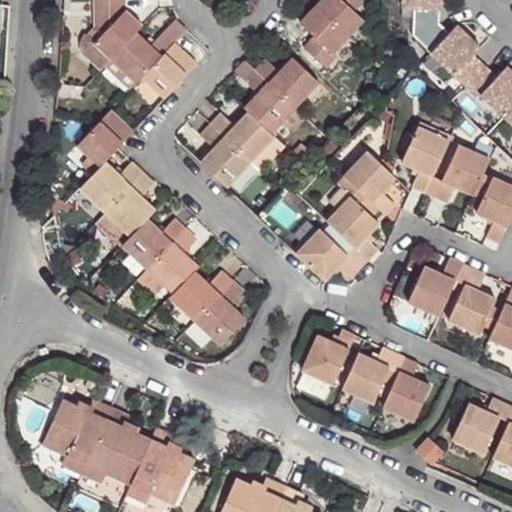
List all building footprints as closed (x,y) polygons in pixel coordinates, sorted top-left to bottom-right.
[(125,10),(124,0),(94,0),(95,24),(84,34),(80,41),(80,52),(99,71),(105,64),(110,58),(136,32),(142,26),(125,10)] [(320,0),(315,6),(348,37),(364,20),(355,12),(363,4),(362,0),(320,0)] [(440,0),(404,0),(404,4),(415,5),(414,35),(430,50),(449,30),(439,21),(440,0)] [(348,37),(315,6),(300,23),(315,37),(304,48),(326,68),(336,57),(333,54),(348,37)] [(175,19),(163,32),(174,42),(186,30),(175,19)] [(480,46),(464,30),(456,23),(449,30),(430,50),(464,85),(484,65),(472,54),(480,46)] [(136,32),(110,58),(135,82),(141,77),(174,42),(163,32),(150,45),(136,32)] [(174,42),(141,77),(163,98),(181,80),(177,76),(182,72),(185,76),(197,64),(174,42)] [(265,58),(254,69),(294,107),(318,81),(291,56),(278,71),(265,58)] [(110,58),(105,64),(130,88),(135,82),(110,58)] [(245,60),(234,71),(244,80),(254,69),(245,60)] [(495,76),(484,65),(464,85),(476,96),(479,93),(503,115),(511,105),(511,71),(505,65),(495,76)] [(294,107),(254,69),(244,80),(258,94),(244,108),(247,111),(273,136),(276,132),(273,129),(281,121),(294,107)] [(511,105),(503,115),(511,123),(511,105)] [(294,107),(281,121),(291,130),(304,116),(294,107)] [(99,167),(104,162),(116,149),(113,145),(117,141),(121,144),(132,132),(110,110),(77,145),(89,157),(99,167)] [(221,113),(210,124),(250,161),(259,170),(283,144),(273,136),(247,111),(234,125),(221,113)] [(199,135),(213,147),(199,162),(226,187),(229,183),(250,161),(210,124),(199,135)] [(425,193),(448,141),(417,127),(401,162),(419,171),(412,187),(425,193)] [(301,143),(293,152),(301,161),(310,151),(301,143)] [(329,144),(322,153),(330,160),(337,151),(329,144)] [(457,145),(434,197),(448,203),(455,187),(473,195),(489,159),(457,145)] [(344,176),(346,178),(383,213),(385,214),(395,203),(382,191),(395,176),(368,151),(344,176)] [(93,174),(99,167),(89,157),(83,164),(93,174)] [(250,161),(229,183),(239,192),(259,171),(259,170),(250,161)] [(93,174),(79,188),(105,212),(142,173),(131,162),(118,176),(104,162),(99,167),(93,174)] [(105,212),(96,222),(121,245),(146,219),(155,210),(141,197),(153,183),(142,173),(105,212)] [(511,216),(511,186),(492,177),(475,213),(493,221),(486,237),(500,243),(511,216)] [(343,189),(330,202),(338,210),(351,197),(376,220),(383,213),(346,178),(339,185),(343,189)] [(338,210),(327,222),(330,225),(368,260),(378,249),(364,236),(378,221),(376,220),(351,197),(338,210)] [(146,219),(121,245),(147,269),(185,229),(173,219),(161,232),(146,219)] [(320,229),(296,254),(324,280),(337,266),(352,278),(368,260),(330,225),(323,232),(320,229)] [(196,240),(185,229),(147,269),(165,286),(173,293),(194,271),(198,267),(183,254),(196,240)] [(71,252),(63,258),(71,268),(79,261),(71,252)] [(439,317),(463,265),(449,258),(442,275),(424,266),(407,302),(439,317)] [(84,264),(76,273),(84,282),(93,273),(84,264)] [(156,295),(165,286),(147,269),(139,279),(156,295)] [(486,275),(472,269),(449,321),(480,335),(496,300),(478,291),(486,275)] [(194,271),(173,293),(168,299),(192,321),(232,280),(221,270),(208,284),(194,271)] [(232,280),(192,321),(219,346),(245,318),(231,305),(244,292),(232,280)] [(511,287),(488,338),(511,349),(511,287)] [(317,336),(302,370),(333,385),(355,336),(341,330),(335,344),(317,336)] [(383,380),(395,354),(382,348),(376,362),(358,354),(342,389),(373,403),(383,380)] [(395,354),(383,380),(393,385),(404,358),(395,354)] [(418,364),(404,358),(393,385),(382,407),(414,422),(430,386),(412,378),(418,364)] [(452,439),(483,453),(506,404),(492,398),(486,412),(468,403),(452,439)] [(42,445),(86,464),(111,408),(92,400),(89,406),(74,400),(72,405),(62,400),(42,445)] [(130,417),(111,408),(86,464),(82,473),(102,482),(106,473),(131,485),(151,440),(140,435),(142,430),(127,424),(130,417)] [(511,415),(492,457),(511,466),(511,415)] [(184,455),(186,450),(172,443),(175,437),(156,428),(151,440),(131,485),(174,505),(195,459),(184,455)] [(427,440),(417,450),(431,463),(441,453),(427,440)] [(86,464),(67,456),(63,464),(82,473),(86,464)] [(273,511),(285,486),(266,478),(263,485),(238,474),(220,511),(273,511)] [(150,494),(131,485),(127,494),(146,503),(150,494)] [(305,495),(285,486),(273,511),(314,511),(316,508),(302,501),(305,495)]
